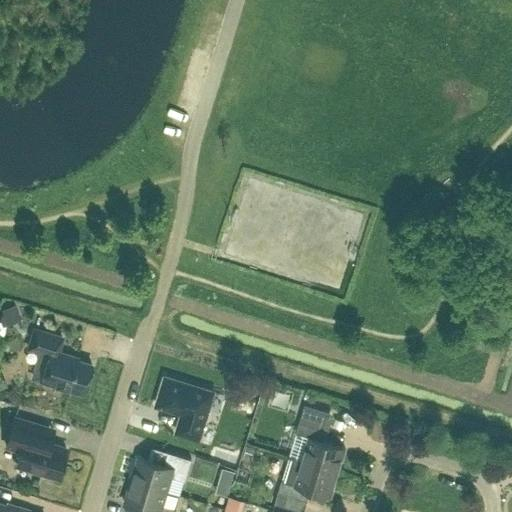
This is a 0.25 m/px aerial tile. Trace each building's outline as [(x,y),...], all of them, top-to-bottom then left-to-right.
[(20,318),(13,302),(2,307),(0,314),(0,321),(2,326),(20,318)] [(91,363),(65,355),(66,353),(57,351),(61,336),(34,328),(28,347),(48,354),(45,363),(38,361),(34,376),(41,379),(40,379),(82,392),(91,363)] [(199,438),(214,390),(165,375),(156,404),(182,412),(176,431),(199,438)] [(260,388),(253,379),(243,385),(250,395),(260,388)] [(303,460),(337,470),(345,446),(320,439),(328,411),(305,404),(296,432),(310,436),(303,460)] [(66,447),(48,442),(53,428),(42,425),(14,416),(5,444),(21,449),(16,464),(57,476),(66,447)] [(132,479),(167,490),(171,476),(185,480),(191,458),(165,450),(161,462),(139,455),(132,479)] [(330,494),(337,470),(303,460),(289,456),(282,479),(279,490),(275,502),(299,509),(303,498),(306,487),(330,494)] [(221,466),(218,478),(230,481),(234,469),(221,466)] [(163,504),(167,490),(132,479),(124,503),(147,510),(145,511),(174,511),(176,508),(163,504)] [(227,493),(221,511),(238,511),(242,498),(227,493)] [(31,511),(28,511),(29,509),(0,500),(0,511),(31,511)]
